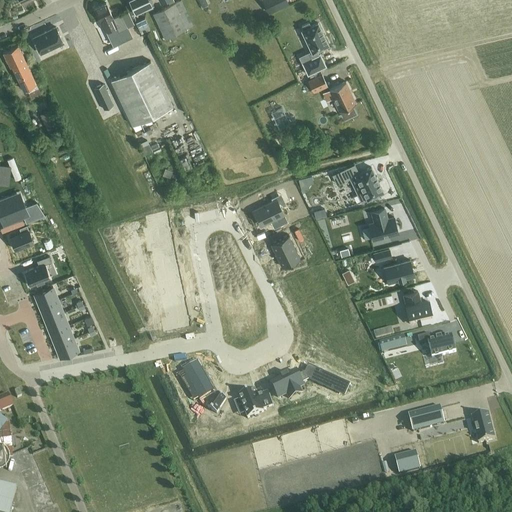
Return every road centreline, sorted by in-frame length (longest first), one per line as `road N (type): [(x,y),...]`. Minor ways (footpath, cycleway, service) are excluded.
road 1 (unclassified): [(458,271),(329,0)]
road 2 (residential): [(217,342),(223,359),(238,364),(273,348),(278,325),(237,227),(213,221),(197,240)]
road 3 (residential): [(0,340),(13,370),(28,379),(217,342)]
road 4 (unclassified): [(511,384),(458,271)]
